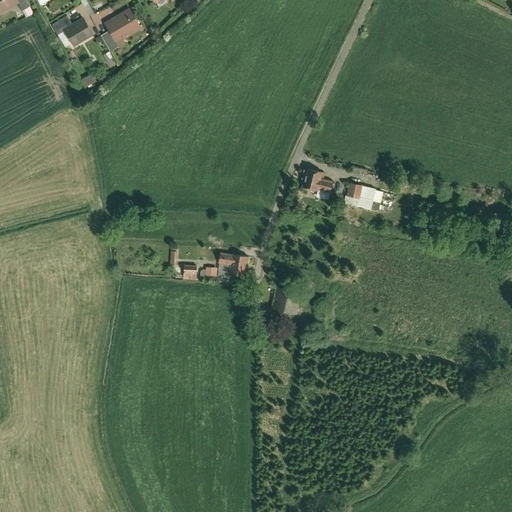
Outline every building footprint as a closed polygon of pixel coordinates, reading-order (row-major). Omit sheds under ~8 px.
[(0,0),(0,12),(18,3),(16,0),(0,0)] [(25,0),(16,0),(18,3),(21,10),(28,6),(25,0)] [(129,9),(104,23),(108,31),(118,47),(124,43),(121,38),(140,28),(129,9)] [(65,30),(71,26),(66,16),(51,25),(57,34),(65,30)] [(71,26),(65,30),(74,46),(93,35),(83,19),(71,26)] [(118,47),(108,31),(101,35),(110,51),(118,47)] [(324,172),(307,168),(303,186),(317,190),(318,187),(331,191),(333,181),(322,179),(324,172)] [(377,188),(351,182),(348,195),(374,201),(376,195),(377,190),(377,188)] [(245,277),(248,256),(231,254),(231,255),(220,253),(218,263),(229,265),(228,274),(245,277)] [(197,266),(183,266),(182,279),(196,279),(197,266)] [(216,268),(206,267),(205,277),(215,278),(216,268)] [(306,291),(280,286),(276,310),(301,315),(306,291)]
